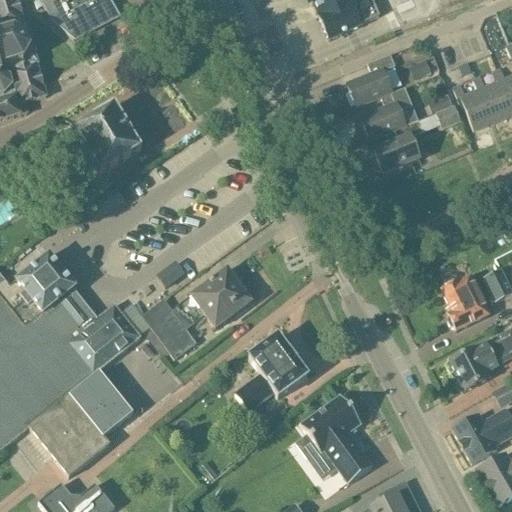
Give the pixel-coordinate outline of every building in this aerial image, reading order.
[(0,0),(0,124),(26,116),(23,105),(46,99),(36,67),(37,66),(34,56),(34,53),(33,53),(29,38),(30,38),(28,36),(25,25),(24,26),(16,0),(0,0)] [(37,0),(39,2),(48,17),(73,39),(118,15),(110,0),(37,0)] [(310,0),(318,17),(317,17),(329,43),(379,20),(370,0),(310,0)] [(441,3),(439,0),(410,0),(415,13),(441,3)] [(366,67),(370,77),(346,87),(355,110),(380,101),(391,96),(382,74),(394,70),(390,58),(366,67)] [(425,62),(408,69),(413,81),(430,74),(425,62)] [(467,65),(458,69),(461,78),(470,74),(467,65)] [(495,74),(492,75),(496,85),(500,84),(511,112),(511,78),(504,82),(500,72),(495,74)] [(475,82),(472,83),(476,94),(480,92),(494,125),(511,117),(511,112),(500,84),(496,85),(484,90),(480,80),(475,82)] [(460,88),(452,91),(457,102),(459,101),(463,110),(473,134),(493,125),(494,125),(480,92),(476,94),(464,99),(460,88)] [(434,92),(438,101),(445,98),(442,89),(434,92)] [(359,120),(369,144),(393,134),(405,129),(396,108),(408,103),(403,91),(391,96),(380,101),(384,111),(359,120)] [(438,101),(427,105),(432,117),(435,116),(454,108),(449,96),(445,98),(438,101)] [(113,108),(53,144),(64,163),(66,163),(82,188),(141,153),(113,108)] [(454,108),(435,116),(441,133),(461,125),(454,108)] [(405,129),(393,134),(397,144),(373,154),(382,177),(418,162),(410,141),(421,136),(417,124),(405,129)] [(511,192),(499,202),(511,221),(511,192)] [(0,453),(1,453),(1,452),(28,431),(28,432),(98,375),(97,375),(101,372),(140,340),(139,339),(120,316),(113,308),(96,321),(95,320),(73,292),(74,291),(48,258),(9,289),(0,278),(0,453)] [(165,290),(183,277),(175,266),(157,279),(165,290)] [(141,319),(150,332),(163,349),(174,363),(196,347),(186,334),(204,320),(214,332),(251,305),(226,272),(171,313),(163,303),(141,319)] [(511,294),(501,272),(483,281),(494,305),(511,297),(511,294)] [(445,312),(448,317),(447,318),(448,321),(447,324),(446,325),(449,330),(450,330),(453,332),(455,334),(488,318),(469,280),(457,286),(441,294),(449,310),(445,312)] [(485,345),(449,364),(465,394),(488,381),(485,375),(497,369),(497,368),(494,363),(511,354),(511,334),(486,348),(485,345)] [(276,339),(247,361),(260,378),(234,397),(247,415),(273,396),(277,402),(307,380),(276,339)] [(98,375),(28,432),(68,481),(108,448),(102,441),(131,417),(98,375)] [(321,458),(323,456),(347,488),(372,470),(347,437),(360,427),(340,399),(300,428),(306,438),(295,446),(305,461),(317,452),(321,458)] [(494,449),(511,438),(511,427),(504,413),(481,426),(477,419),(451,433),(470,467),(496,453),(494,449)] [(501,459),(474,474),(495,511),(511,501),(511,456),(502,462),(501,459)] [(42,511),(113,511),(94,488),(79,500),(70,499),(60,487),(37,506),(42,511)] [(379,501),(381,506),(368,511),(414,511),(403,490),(379,501)]
